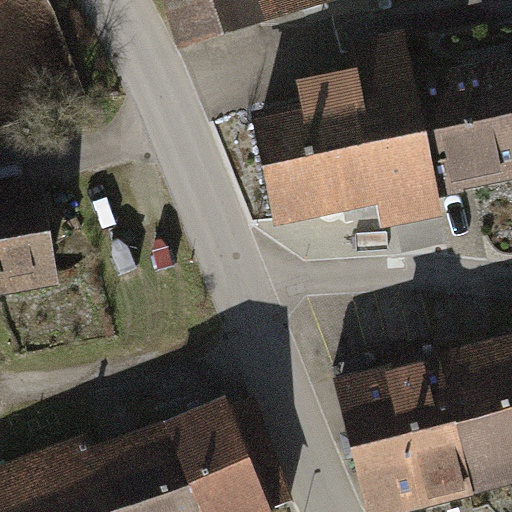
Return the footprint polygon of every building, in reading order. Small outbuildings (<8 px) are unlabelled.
[(166,0),(184,53),(308,12),(313,29),(346,18),(341,1),(343,0),(166,0)] [(332,98),(259,113),(282,224),(383,203),(388,227),(446,215),(441,189),(419,80),(410,38),(352,50),(358,80),(329,86),(332,98)] [(511,61),(419,80),(441,189),(511,175),(511,61)] [(0,293),(61,283),(45,182),(0,189),(0,293)] [(511,333),(483,340),(446,350),(481,491),(511,482),(511,333)] [(369,511),(394,511),(481,491),(446,350),(398,361),(335,377),(369,511)] [(199,409),(171,421),(210,511),(279,511),(278,507),(295,500),(253,400),(236,407),(231,396),(199,409)] [(134,436),(86,456),(108,511),(210,511),(171,421),(134,436)] [(108,511),(86,456),(79,439),(35,458),(0,471),(0,511),(108,511)]
